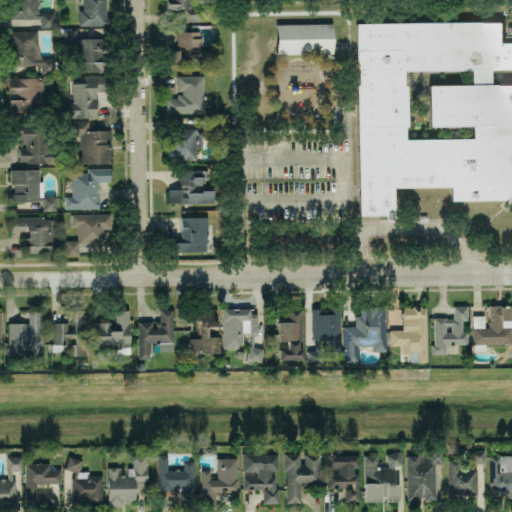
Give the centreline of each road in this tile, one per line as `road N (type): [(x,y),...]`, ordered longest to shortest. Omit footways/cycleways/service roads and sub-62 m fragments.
road 1 (residential): [(0,281),(511,273)]
road 2 (residential): [(141,0),(145,280)]
